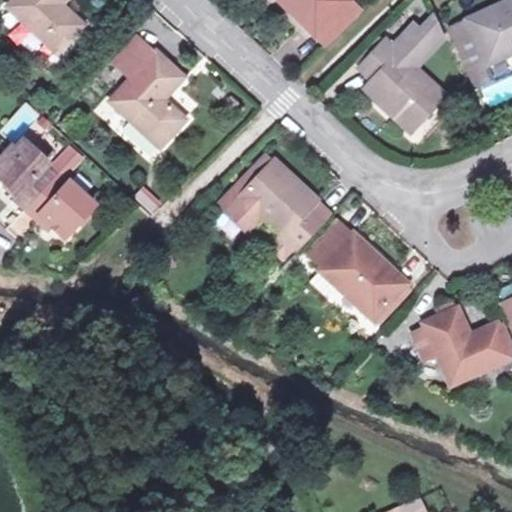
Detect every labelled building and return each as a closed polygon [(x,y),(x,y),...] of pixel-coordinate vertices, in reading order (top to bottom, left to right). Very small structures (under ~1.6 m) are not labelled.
[(20,0),(15,5),(60,47),(86,18),(67,0),(20,0)] [(339,11),(350,0),(288,0),(327,41),(347,20),(339,11)] [(350,0),(339,11),(347,20),(360,6),(354,0),(350,0)] [(511,0),(503,0),(453,25),(480,85),(497,76),(490,60),(511,49),(511,0)] [(388,37),(363,64),(376,76),(368,84),(412,126),(445,91),(416,64),(447,31),(438,11),(423,27),(416,21),(395,44),(388,37)] [(358,59),(363,64),(388,37),(383,33),(358,59)] [(190,74),(162,49),(116,96),(164,142),(191,115),(170,94),(190,74)] [(24,104),(0,127),(0,133),(9,143),(37,116),(24,104)] [(0,168),(21,188),(16,193),(40,215),(45,210),(67,231),(99,197),(73,174),(90,155),(69,136),(53,154),(29,132),(0,163),(0,168)] [(225,201),(232,208),(278,160),(271,153),(225,201)] [(304,247),(336,213),(322,199),(324,196),(280,158),(278,160),(232,208),(253,229),(268,213),(287,231),(275,244),(288,257),(300,244),(304,247)] [(140,186),(132,198),(154,211),(162,199),(140,186)] [(336,272),(378,311),(411,276),(369,237),(366,241),(344,220),(314,251),(336,270),(336,272)] [(411,276),(378,311),(382,314),(415,280),(411,276)] [(427,354),(439,349),(451,377),(511,351),(511,347),(498,316),(473,327),(462,301),(426,316),(429,321),(416,327),(427,354)] [(412,511),(412,509),(424,503),(417,487),(370,510),(370,511),(412,511)]
